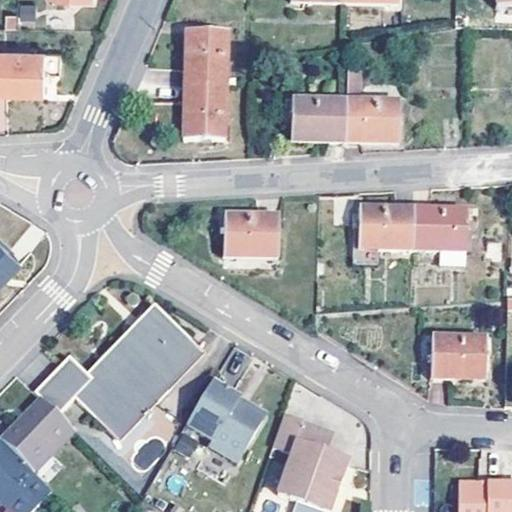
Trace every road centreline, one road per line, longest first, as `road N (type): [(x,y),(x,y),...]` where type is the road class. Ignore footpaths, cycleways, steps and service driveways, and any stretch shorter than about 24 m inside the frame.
road 1 (residential): [(77,199),(511,166)]
road 2 (residential): [(393,424),(157,271),(77,199)]
road 3 (residential): [(144,0),(96,112),(77,199)]
road 4 (residential): [(0,356),(60,295),(70,274),(77,199)]
